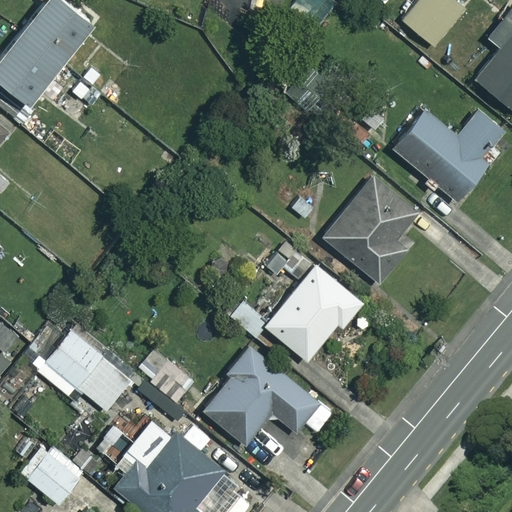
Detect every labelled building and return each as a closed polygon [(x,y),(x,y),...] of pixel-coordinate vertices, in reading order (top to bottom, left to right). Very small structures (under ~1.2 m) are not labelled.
[(89,15),(71,0),(36,0),(0,42),(0,74),(22,94),(89,15)] [(252,0),(218,0),(218,3),(251,9),(252,0)] [(332,3),(327,0),(278,0),(277,2),(310,29),(332,3)] [(463,5),(457,0),(413,0),(401,14),(431,41),(463,5)] [(511,0),(502,12),(490,2),(473,23),(499,44),(474,74),(511,105),(511,0)] [(488,155),(478,146),(497,123),(475,104),(453,130),(421,102),(388,140),(453,196),(488,155)] [(367,129),(347,114),(336,128),(357,143),(367,129)] [(418,210),(368,169),(319,230),(379,279),(407,244),(396,236),(418,210)] [(268,321),(309,359),(360,293),(278,229),(254,260),(273,277),(279,270),(293,281),(264,317),(237,293),(226,308),(256,335),(268,321)] [(0,365),(22,339),(0,320),(0,365)] [(130,373),(68,325),(36,366),(67,390),(73,381),(105,406),(130,373)] [(335,411),(246,340),(197,401),(243,438),(268,406),(312,441),(335,411)] [(168,430),(148,414),(100,474),(147,511),(204,511),(190,501),(219,464),(171,426),(168,430)] [(81,470),(42,439),(18,469),(57,500),(81,470)] [(99,511),(87,502),(78,511),(99,511)]
